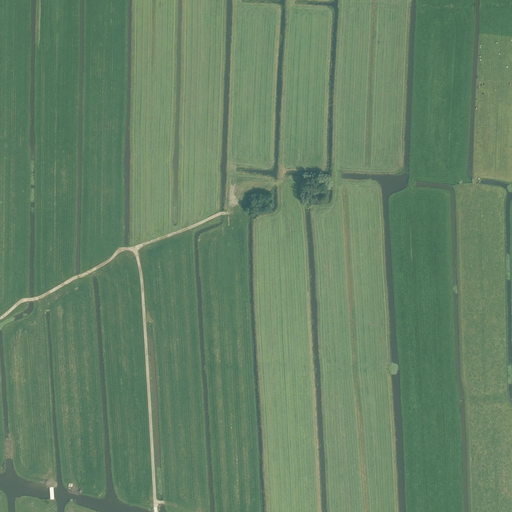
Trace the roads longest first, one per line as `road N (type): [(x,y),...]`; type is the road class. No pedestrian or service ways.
road 1 (track): [(280,184),(281,196),(301,209),(318,511)]
road 2 (track): [(291,0),(280,184),(250,184),(235,212),(218,214)]
road 3 (track): [(154,502),(134,249)]
road 4 (track): [(0,319),(122,250),(218,214)]
